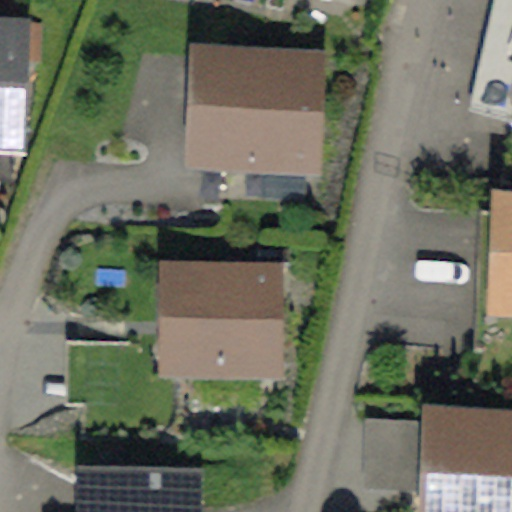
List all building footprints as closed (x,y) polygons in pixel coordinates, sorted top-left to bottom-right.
[(0,35),(0,140),(10,141),(14,36),(0,35)] [(208,65),(204,159),(305,163),(309,70),(208,65)] [(265,368),(266,279),(177,279),(176,368),(265,368)] [(134,345),(84,345),(84,404),(134,405),(134,345)] [(438,479),(440,427),(404,425),(402,478),(438,479)] [(438,479),(436,511),(511,511),(511,429),(440,427),(438,479)] [(96,511),(187,511),(187,485),(96,486),(96,511)]
